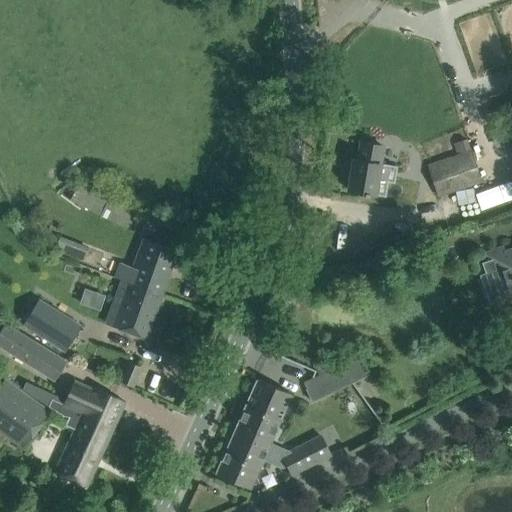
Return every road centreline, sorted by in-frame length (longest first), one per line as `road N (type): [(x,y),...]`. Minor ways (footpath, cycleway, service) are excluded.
road 1 (tertiary): [(162,511),(277,240),(291,173),(297,51)]
road 2 (unclassified): [(241,511),(511,394)]
